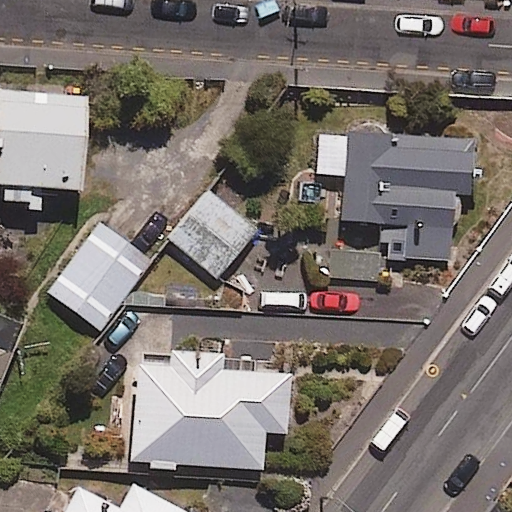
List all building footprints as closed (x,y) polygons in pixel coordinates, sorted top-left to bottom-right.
[(86,97),(0,93),(0,189),(2,189),(2,205),(41,206),(41,191),(83,193),(86,97)] [(386,144),(386,136),(317,138),(318,178),(343,177),(344,226),(328,227),(329,281),(379,280),(378,260),(453,259),(452,197),(475,196),(474,143),(386,144)] [(256,233),(205,191),(167,239),(217,280),(256,233)] [(152,262),(98,225),(48,296),(102,334),(152,262)] [(0,391),(23,333),(0,323),(0,391)] [(222,361),(138,356),(132,466),(263,473),(265,437),(288,438),(291,380),(221,376),(222,361)] [(122,511),(109,511),(76,494),(66,511),(174,511),(133,491),(122,511)]
